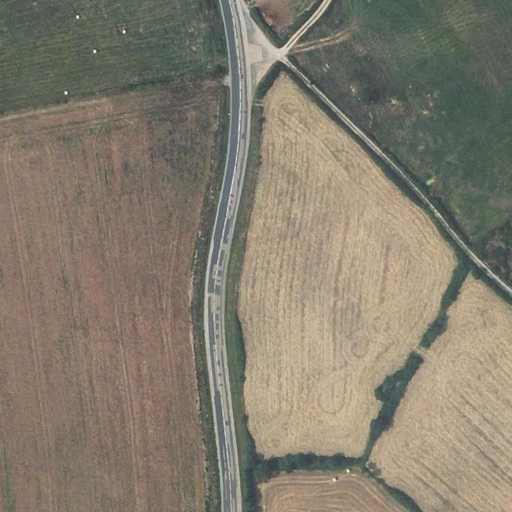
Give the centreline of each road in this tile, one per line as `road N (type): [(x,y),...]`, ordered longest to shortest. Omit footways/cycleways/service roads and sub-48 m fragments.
road 1 (tertiary): [(231,511),(212,314),(248,102),(226,0)]
road 2 (track): [(276,53),(511,296)]
